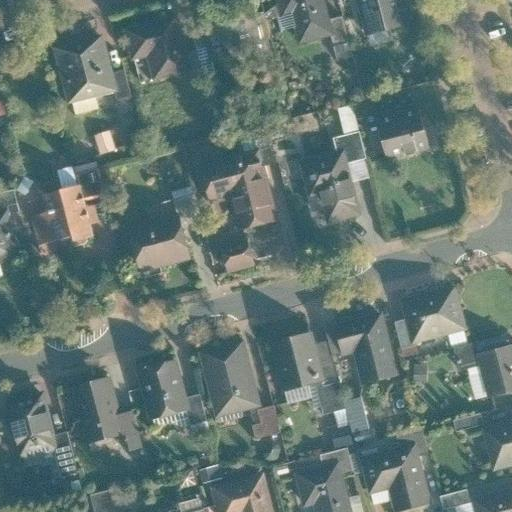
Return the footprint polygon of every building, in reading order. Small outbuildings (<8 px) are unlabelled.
[(331,21),(325,0),(278,0),(283,19),(292,17),(300,45),(335,36),(331,21)] [(409,27),(402,0),(358,0),(368,38),(409,27)] [(261,44),(252,7),(208,19),(212,36),(205,38),(212,65),(246,56),(244,51),(262,46),(261,44)] [(189,55),(179,16),(125,30),(133,62),(147,58),(154,83),(190,74),(194,73),(189,55)] [(343,18),(331,21),(335,36),(338,48),(350,45),(343,18)] [(114,74),(104,36),(54,49),(69,106),(116,94),(119,94),(114,74)] [(272,41),(261,44),(262,46),(266,64),(277,62),(272,41)] [(198,52),(189,55),(194,73),(190,74),(192,81),(205,78),(198,52)] [(125,71),(114,74),(119,94),(116,94),(118,103),(132,99),(125,71)] [(420,105),(378,116),(389,162),(432,152),(420,105)] [(98,134),(103,155),(118,151),(113,131),(98,134)] [(334,141),(338,153),(346,151),(349,165),(368,161),(361,133),(334,141)] [(274,147),(261,150),(266,168),(278,164),(274,147)] [(266,168),(261,150),(201,166),(212,207),(230,202),(239,233),(282,224),(266,168)] [(362,216),(349,165),(346,151),(338,153),(301,163),(314,216),(324,213),(328,226),(362,216)] [(78,177),(82,189),(85,201),(105,197),(99,172),(78,177)] [(48,215),(34,220),(41,248),(73,240),(75,247),(95,241),(92,227),(101,225),(95,207),(87,210),(85,201),(82,189),(44,199),(48,215)] [(0,196),(0,215),(9,213),(8,207),(18,205),(14,192),(0,196)] [(175,202),(180,218),(183,226),(203,221),(196,196),(175,202)] [(0,215),(0,265),(21,260),(9,213),(0,215)] [(180,218),(129,233),(141,276),(193,261),(183,226),(180,218)] [(222,246),(231,273),(259,265),(251,237),(222,246)] [(406,317),(413,341),(417,340),(468,327),(457,282),(400,297),(406,317)] [(383,308),(335,321),(336,324),(343,351),(344,353),(354,350),(362,382),(399,372),(383,308)] [(413,341),(406,317),(395,319),(402,346),(418,342),(417,340),(413,341)] [(343,351),(336,324),(327,326),(333,353),(343,351)] [(311,328),(271,339),(283,389),(324,377),(311,328)] [(245,336),(199,348),(216,415),(262,403),(245,336)] [(478,352),(480,351),(478,339),(455,345),(460,368),(481,364),(478,352)] [(481,364),(489,396),(511,390),(511,343),(480,351),(478,352),(481,364)] [(177,356),(137,366),(150,418),(187,408),(190,407),(187,394),(177,356)] [(110,375),(73,385),(88,441),(124,431),(129,449),(143,445),(134,408),(121,411),(110,375)] [(45,387),(4,397),(18,458),(54,448),(60,447),(56,432),(45,387)] [(200,391),(187,394),(190,407),(187,408),(191,422),(207,418),(200,391)] [(278,405),(261,408),(263,423),(255,424),(257,437),(282,433),(278,405)] [(481,412),(455,419),(458,429),(484,422),(481,412)] [(511,417),(483,424),(494,469),(511,464),(511,417)] [(398,432),(400,444),(417,440),(421,453),(430,451),(423,426),(398,432)] [(67,429),(56,432),(60,447),(54,448),(61,474),(78,471),(67,429)] [(400,444),(360,455),(369,493),(389,487),(395,511),(401,511),(434,504),(421,453),(417,440),(400,444)] [(320,452),(324,462),(340,458),(344,474),(355,471),(348,446),(320,452)] [(353,511),(344,474),(340,458),(324,462),(295,470),(304,505),(315,503),(316,511),(353,511)] [(221,466),(203,470),(206,480),(224,476),(221,466)] [(275,511),(265,470),(211,484),(218,511),(275,511)] [(91,492),(95,511),(125,511),(119,485),(91,492)] [(511,511),(511,485),(473,495),(476,511),(511,511)] [(468,487),(441,494),(445,506),(471,499),(468,487)] [(353,496),(356,511),(366,511),(362,494),(353,496)]
